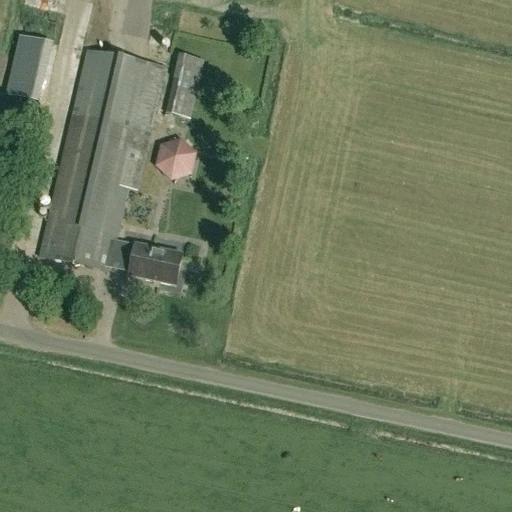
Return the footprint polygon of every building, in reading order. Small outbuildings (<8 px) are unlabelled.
[(39,105),(53,45),(21,38),(7,98),(39,105)] [(137,193),(164,70),(86,53),(41,258),(110,273),(111,269),(131,273),(130,279),(177,289),(184,258),(117,243),(129,191),(137,193)] [(191,120),(205,62),(177,55),(173,73),(164,114),(191,120)] [(39,133),(44,110),(37,108),(19,105),(14,126),(39,133)] [(159,172),(196,178),(201,144),(164,138),(159,172)] [(160,228),(160,210),(137,210),(137,227),(160,228)]
